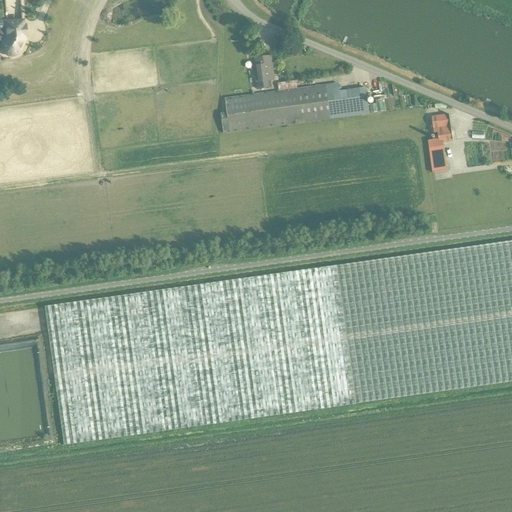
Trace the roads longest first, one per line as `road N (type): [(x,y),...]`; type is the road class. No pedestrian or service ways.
road 1 (unclassified): [(0,301),(511,228)]
road 2 (unclassified): [(511,128),(244,12)]
